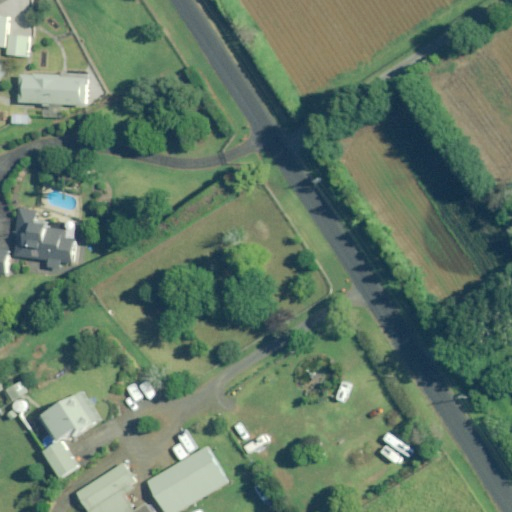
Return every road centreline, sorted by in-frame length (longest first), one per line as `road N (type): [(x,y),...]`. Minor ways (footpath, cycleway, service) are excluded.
road 1 (unclassified): [(176,0),(511,510)]
road 2 (unknown): [(256,121),(221,157),(182,172),(37,151),(0,165)]
road 3 (unknown): [(273,147),(500,0)]
